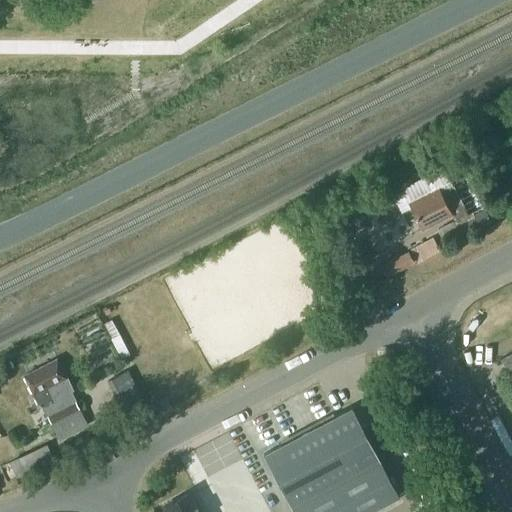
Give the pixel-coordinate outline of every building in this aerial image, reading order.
[(453,221),(460,235),(486,222),(480,210),(468,216),(453,184),(441,190),(440,189),(410,203),(421,227),(451,212),(454,220),(453,221)] [(410,248),(417,262),(440,250),(433,236),(410,248)] [(381,265),(387,276),(413,264),(408,252),(381,265)] [(511,352),(502,358),(511,376),(511,352)] [(24,375),(40,406),(42,405),(56,433),(85,419),(71,390),(73,389),(57,358),(24,375)] [(107,379),(120,403),(140,393),(127,369),(107,379)] [(263,453),(294,511),(365,511),(399,494),(352,406),(263,453)] [(48,443),(10,461),(18,478),(56,461),(48,443)] [(202,511),(192,491),(165,505),(168,511),(202,511)]
